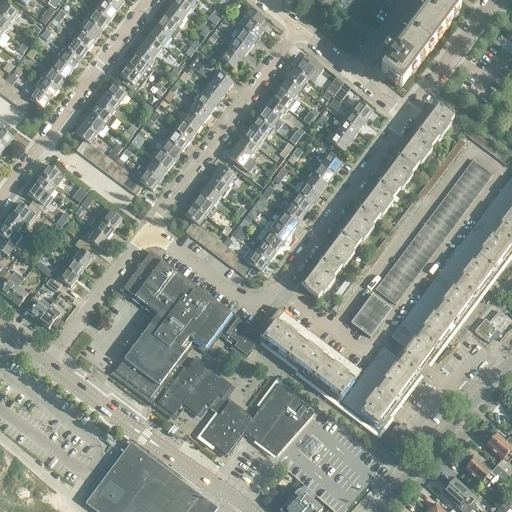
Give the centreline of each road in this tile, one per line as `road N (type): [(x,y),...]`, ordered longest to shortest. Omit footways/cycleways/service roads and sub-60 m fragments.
road 1 (residential): [(147,228),(263,309),(404,119)]
road 2 (tertiary): [(251,511),(48,365)]
road 3 (residential): [(0,200),(150,0)]
road 4 (residential): [(147,228),(298,31)]
road 5 (tertiary): [(376,511),(511,363)]
road 6 (residential): [(48,365),(147,228)]
road 7 (residential): [(404,119),(494,0)]
